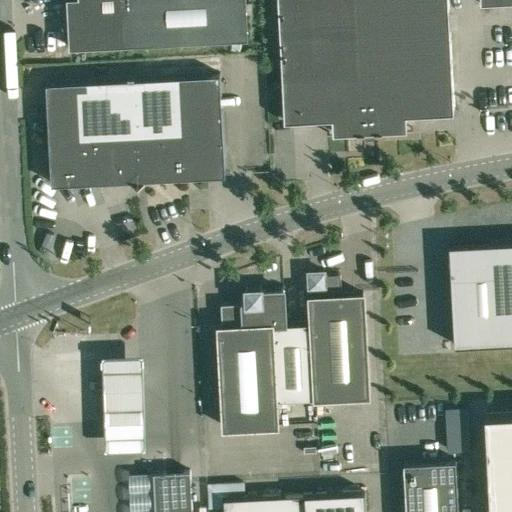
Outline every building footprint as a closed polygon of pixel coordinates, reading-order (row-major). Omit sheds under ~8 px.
[(248,37),(246,0),(67,0),(69,46),(248,37)] [(407,128),(406,113),(454,111),(447,0),(278,0),(284,119),(332,117),(333,132),(407,128)] [(133,76),(138,179),(200,175),(200,174),(225,173),(220,72),(133,76)] [(138,179),(133,76),(46,81),(51,182),(77,181),(77,182),(138,179)] [(455,344),(511,340),(511,239),(449,243),(455,344)] [(310,295),(312,320),(316,395),(368,393),(363,292),(341,293),(340,273),(323,274),(324,284),(307,284),(308,295),(310,295)] [(222,324),(219,324),(224,425),(277,423),(276,398),(316,395),(312,320),(285,322),(283,288),(262,289),(261,285),(246,286),(246,300),(243,300),(243,301),(221,302),(222,324)] [(490,511),(511,511),(511,411),(485,413),(490,511)] [(458,511),(456,458),(404,460),(406,511),(458,511)] [(154,471),(155,511),(192,511),(190,469),(173,470),(154,471)] [(305,492),(306,511),(366,511),(365,489),(305,492)] [(306,511),(305,492),(223,496),(224,511),(306,511)]
